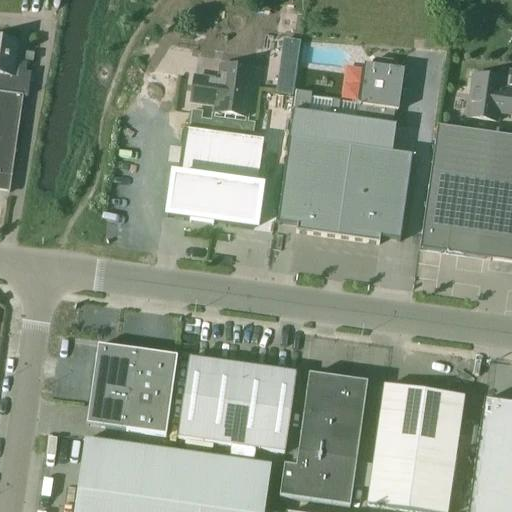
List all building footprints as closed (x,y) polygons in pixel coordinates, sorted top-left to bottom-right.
[(0,94),(23,98),(27,98),(31,75),(14,72),(18,45),(0,41),(0,94)] [(360,108),(358,123),(392,128),(394,113),(396,113),(402,73),(394,71),(394,67),(391,63),(376,61),(372,64),(371,68),(364,67),(358,108),(360,108)] [(194,79),(191,105),(214,108),(213,115),(246,120),(252,73),(220,68),(218,85),(210,84),(210,82),(194,79)] [(498,115),(511,117),(511,92),(501,91),(503,82),(473,78),(467,120),(497,124),(498,115)] [(281,81),(279,94),(291,95),(293,82),(281,81)] [(0,193),(9,195),(23,98),(0,94),(0,193)] [(294,97),(292,113),(337,120),(339,104),(310,100),(294,97)] [(337,120),(292,113),(276,226),(296,229),(295,235),(379,247),(379,241),(399,244),(412,159),(391,156),(395,128),(392,128),(358,123),(337,120)] [(223,120),(220,136),(251,141),(254,124),(223,120)] [(419,253),(511,265),(511,140),(436,130),(419,253)] [(251,229),(264,142),(251,141),(220,136),(183,131),(171,218),(172,218),(181,219),(186,225),(192,220),(251,229)] [(86,428),(126,433),(137,354),(97,348),(86,428)] [(137,354),(126,433),(165,439),(176,360),(137,354)] [(177,440),(284,456),(295,377),(188,361),(177,440)] [(308,378),(297,459),(295,471),(282,469),(278,500),(349,510),(355,467),(367,387),(308,378)] [(447,511),(463,400),(384,389),(367,508),(395,511),(447,511)] [(467,511),(511,511),(511,407),(483,403),(467,511)] [(264,511),(270,469),(84,442),(74,511),(264,511)]
